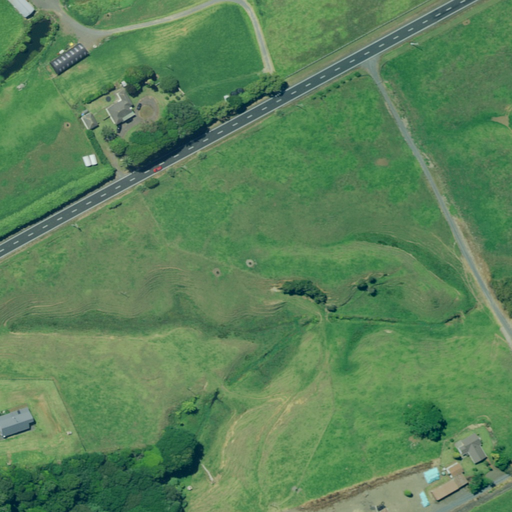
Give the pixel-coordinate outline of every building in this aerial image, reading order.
[(34,10),(24,0),(8,0),(25,18),(34,10)] [(75,63),(67,49),(57,55),(60,58),(57,60),(63,70),(75,63)] [(132,105),(123,90),(116,94),(120,101),(106,110),(115,126),(133,115),(129,107),(132,105)] [(97,125),(91,116),(83,122),(88,131),(97,125)] [(31,421),(27,408),(0,417),(0,430),(2,437),(29,429),(27,423),(31,421)] [(487,456),(473,434),(460,442),(462,445),(458,448),(463,457),(468,454),(474,464),(487,456)] [(470,482),(458,463),(447,469),(453,480),(432,492),(437,500),(470,482)] [(383,501),(389,511),(398,505),(401,511),(409,506),(396,485),(387,490),(382,493),(386,499),(383,501)]
